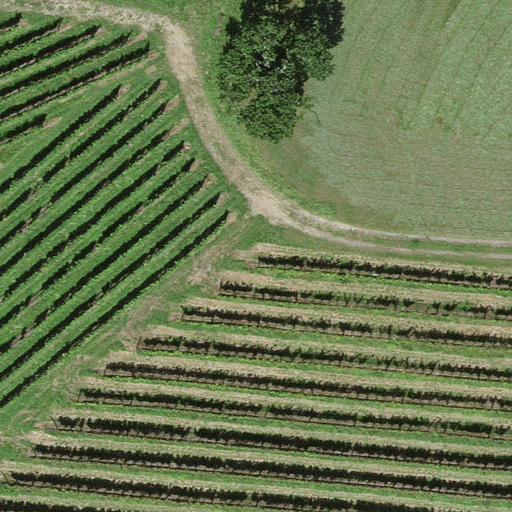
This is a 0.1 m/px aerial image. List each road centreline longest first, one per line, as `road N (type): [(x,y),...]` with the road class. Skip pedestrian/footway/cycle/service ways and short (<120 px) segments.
road 1 (track): [(0,4),(153,23),(267,208),(315,227),(511,250)]
road 2 (track): [(0,442),(76,363),(267,208)]
